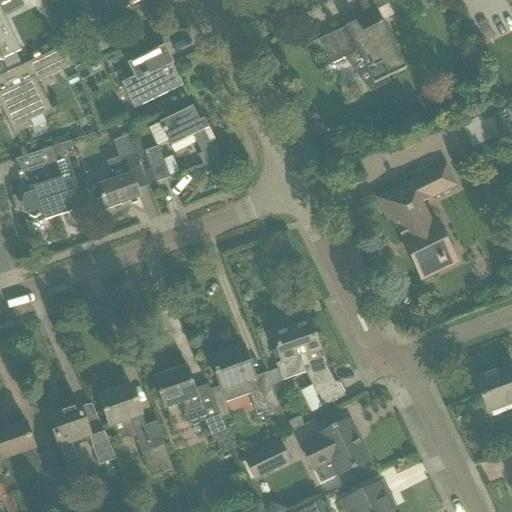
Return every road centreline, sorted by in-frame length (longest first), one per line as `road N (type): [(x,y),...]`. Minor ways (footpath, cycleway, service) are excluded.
road 1 (residential): [(294,193),(16,296)]
road 2 (residential): [(398,357),(375,354),(294,193)]
road 3 (residential): [(294,193),(211,23)]
road 4 (residential): [(474,511),(398,357)]
road 5 (residential): [(398,357),(511,312)]
